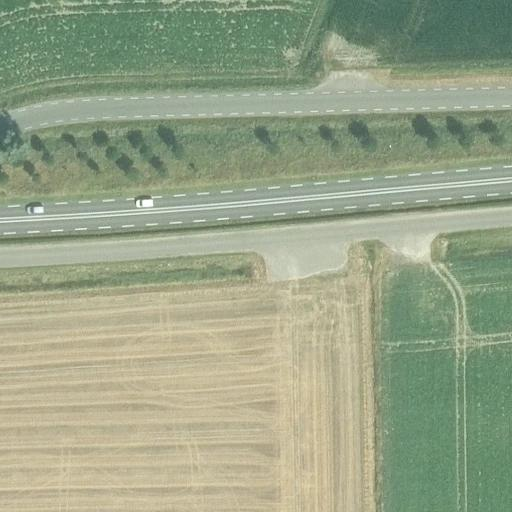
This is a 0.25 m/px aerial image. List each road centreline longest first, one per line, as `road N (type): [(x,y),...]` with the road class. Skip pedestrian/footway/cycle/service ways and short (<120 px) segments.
road 1 (tertiary): [(0,129),(70,114),(511,99)]
road 2 (primary): [(0,217),(511,181)]
road 3 (unclassified): [(0,254),(511,221)]
